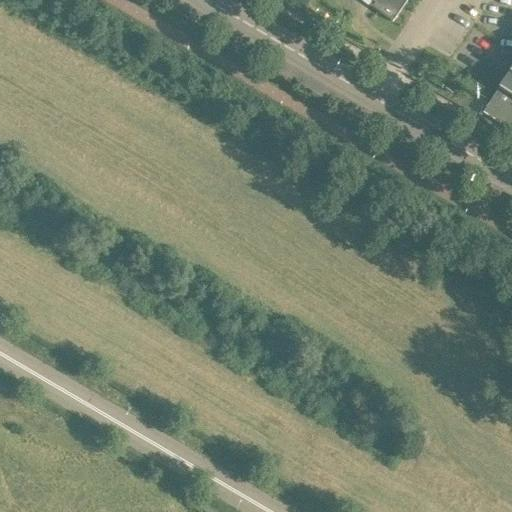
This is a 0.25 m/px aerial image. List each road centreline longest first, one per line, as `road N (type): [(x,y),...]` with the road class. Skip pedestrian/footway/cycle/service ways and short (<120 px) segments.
road 1 (secondary): [(511,181),(204,0)]
road 2 (unclassified): [(0,351),(273,511)]
